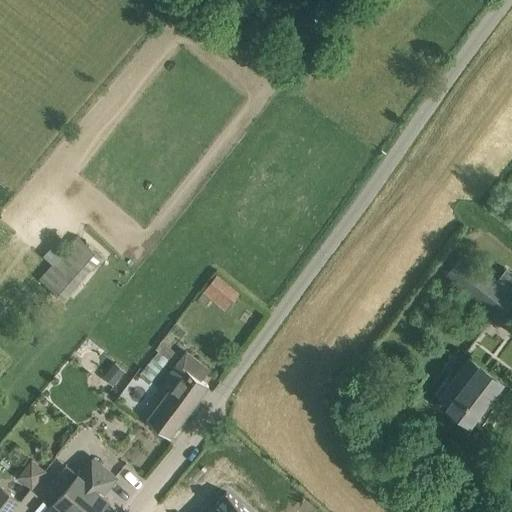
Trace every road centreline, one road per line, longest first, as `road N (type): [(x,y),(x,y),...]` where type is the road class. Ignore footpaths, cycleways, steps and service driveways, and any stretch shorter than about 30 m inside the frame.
road 1 (unclassified): [(131,511),(504,0)]
road 2 (track): [(377,511),(314,444),(297,410),(296,372),(316,334),(511,87)]
